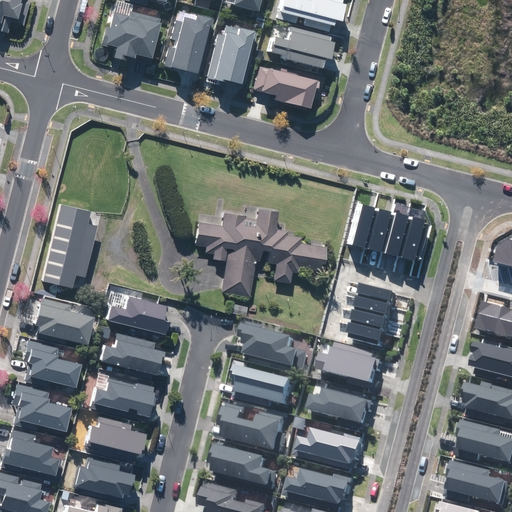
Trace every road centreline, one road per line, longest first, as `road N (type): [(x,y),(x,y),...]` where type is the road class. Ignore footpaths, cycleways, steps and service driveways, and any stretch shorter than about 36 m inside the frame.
road 1 (residential): [(346,154),(50,78)]
road 2 (residential): [(466,274),(403,511)]
road 3 (residential): [(379,511),(437,292)]
road 4 (residential): [(50,78),(0,273)]
road 5 (residential): [(203,330),(158,511)]
road 6 (residential): [(327,332),(342,269),(437,292)]
road 7 (residential): [(384,0),(346,154)]
road 8 (residential): [(465,186),(346,154)]
